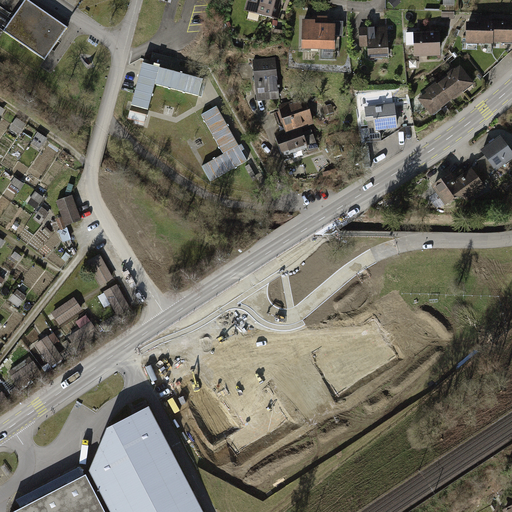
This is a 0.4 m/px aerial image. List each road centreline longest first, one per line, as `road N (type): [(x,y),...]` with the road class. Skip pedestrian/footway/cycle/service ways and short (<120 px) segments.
road 1 (residential): [(134,0),(91,166),(92,192),(169,318)]
road 2 (secondary): [(296,236),(443,142),(511,87)]
road 3 (residential): [(511,237),(420,241),(331,271),(296,236)]
road 4 (secondary): [(0,434),(169,318)]
road 5 (track): [(107,221),(0,357)]
road 6 (secondary): [(169,318),(296,236)]
